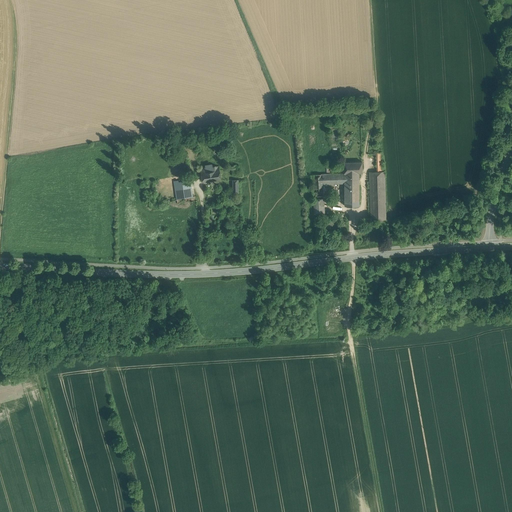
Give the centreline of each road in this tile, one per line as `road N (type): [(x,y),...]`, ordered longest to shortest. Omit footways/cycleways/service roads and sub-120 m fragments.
road 1 (secondary): [(489,247),(205,273),(0,265)]
road 2 (track): [(380,511),(349,331),(353,257)]
